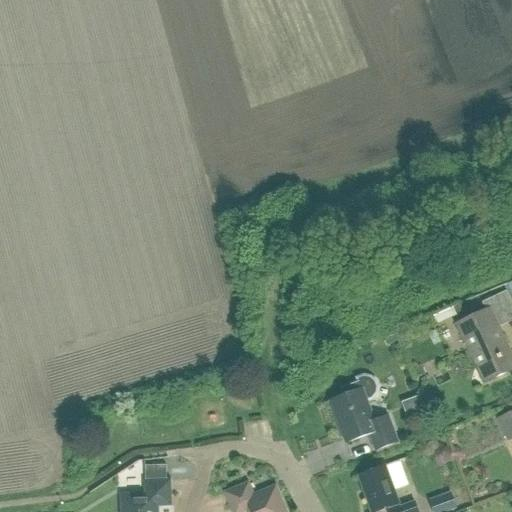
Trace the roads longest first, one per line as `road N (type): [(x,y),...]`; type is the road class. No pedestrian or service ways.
road 1 (track): [(511,119),(298,208),(272,267),(279,461)]
road 2 (residential): [(312,511),(287,466),(250,448),(215,453),(190,511)]
